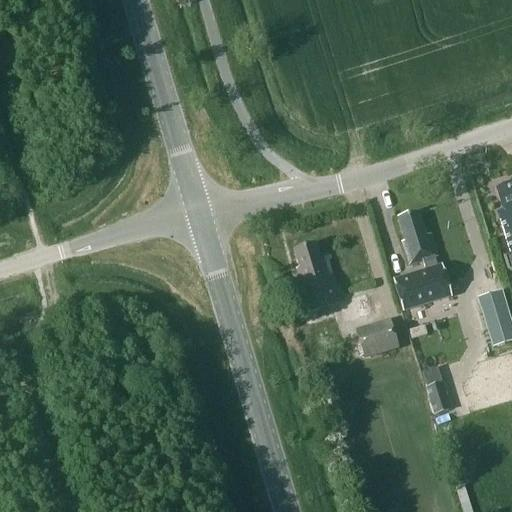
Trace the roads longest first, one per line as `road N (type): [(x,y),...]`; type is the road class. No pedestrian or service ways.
road 1 (unclassified): [(511,127),(374,174),(198,213)]
road 2 (secondary): [(286,511),(198,213)]
road 3 (secondary): [(198,213),(137,0)]
road 4 (unclassified): [(42,258),(198,213)]
